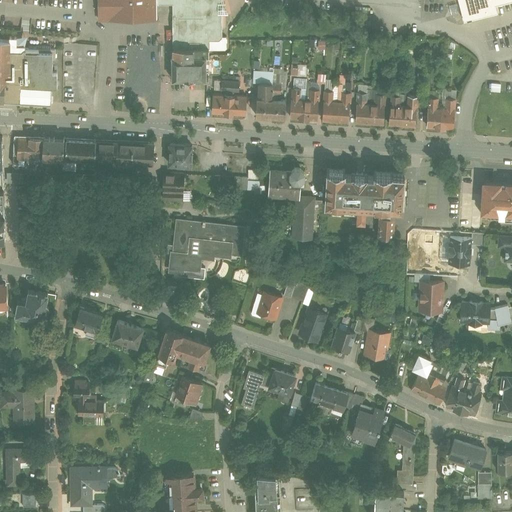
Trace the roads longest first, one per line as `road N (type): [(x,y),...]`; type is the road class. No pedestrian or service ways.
road 1 (tertiary): [(0,118),(511,154)]
road 2 (residential): [(71,286),(54,374),(53,511)]
road 3 (residential): [(436,413),(355,373),(238,336)]
road 4 (residential): [(238,336),(224,383),(228,511)]
road 5 (residential): [(238,336),(71,286)]
